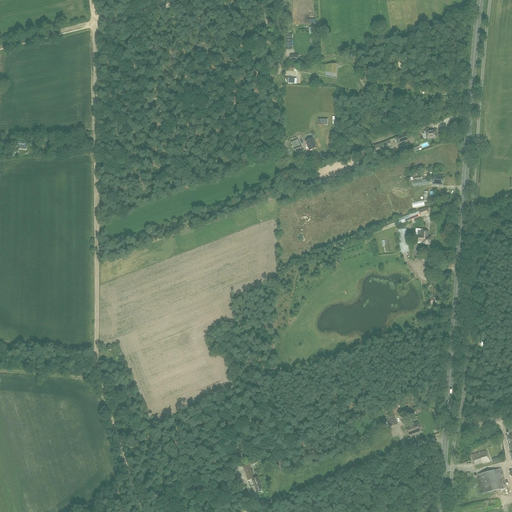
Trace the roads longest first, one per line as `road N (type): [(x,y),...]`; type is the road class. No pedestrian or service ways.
road 1 (track): [(93,22),(97,373),(138,511)]
road 2 (primary): [(446,430),(481,0)]
road 3 (track): [(241,511),(445,437)]
